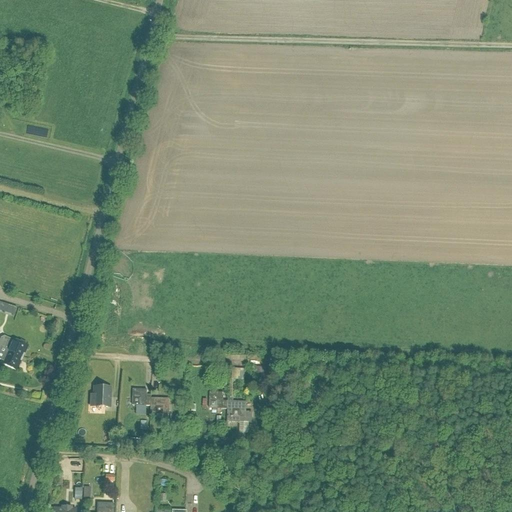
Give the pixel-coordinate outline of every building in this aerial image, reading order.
[(0,304),(0,303),(0,312),(6,314),(8,307),(0,304)] [(5,337),(0,339),(0,348),(0,349),(0,348),(0,349),(22,359),(27,347),(25,347),(26,344),(20,341),(19,344),(5,337)] [(0,365),(15,373),(22,359),(0,349),(0,360),(1,361),(0,364),(0,365)] [(111,410),(112,388),(93,387),(93,395),(90,395),(90,409),(111,410)] [(151,408),(151,400),(147,400),(147,392),(134,391),(133,407),(151,408)] [(228,411),(228,403),(224,403),(224,395),(210,394),(209,410),(228,411)] [(151,400),(151,408),(156,408),(156,416),(170,417),(170,401),(151,400)] [(228,403),(228,411),(227,423),(240,424),(240,434),(248,435),(249,423),(246,423),(246,419),(246,404),(228,403)] [(266,440),(252,442),(253,449),(267,446),(266,440)] [(132,442),(131,451),(140,451),(140,443),(132,442)]
